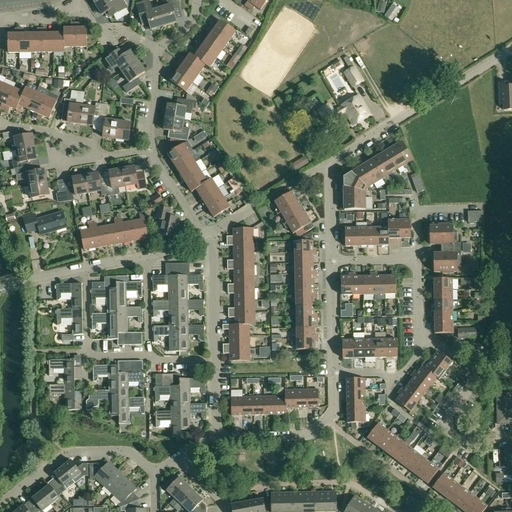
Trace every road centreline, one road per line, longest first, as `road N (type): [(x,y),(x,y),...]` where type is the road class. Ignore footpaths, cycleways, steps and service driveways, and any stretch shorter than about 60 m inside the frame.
road 1 (residential): [(330,262),(328,160),(511,48)]
road 2 (residential): [(0,504),(67,453),(128,451),(156,474)]
road 3 (residential): [(217,437),(313,433),(332,407),(331,373)]
road 4 (residential): [(215,358),(212,231)]
